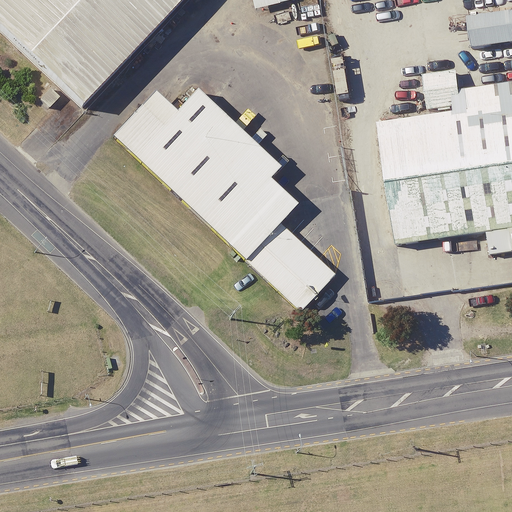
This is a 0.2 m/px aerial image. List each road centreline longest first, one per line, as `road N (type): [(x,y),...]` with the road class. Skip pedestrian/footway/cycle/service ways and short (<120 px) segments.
road 1 (secondary): [(0,173),(174,347),(209,422)]
road 2 (trunk): [(511,383),(209,422)]
road 3 (trunk): [(209,422),(0,460)]
